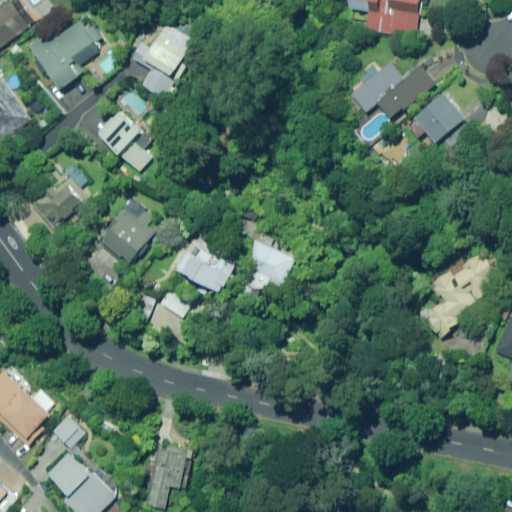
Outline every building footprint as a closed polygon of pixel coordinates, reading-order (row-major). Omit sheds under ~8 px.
[(0,50),(41,22),(25,0),(10,0),(0,7),(0,50)] [(423,0),(353,0),(352,10),(371,12),(369,32),(419,39),(423,0)] [(71,63),(98,44),(105,40),(97,28),(90,33),(78,15),(32,46),(63,91),(81,78),(71,63)] [(168,99),(178,82),(182,84),(190,67),(186,65),(201,37),(160,16),(145,45),(137,61),(156,71),(147,88),(168,99)] [(408,81),(394,64),(356,95),(371,114),(382,104),(395,121),(439,85),(424,67),(408,81)] [(33,121),(0,75),(0,141),(1,143),(33,121)] [(468,121),(447,96),(419,120),(440,144),(468,121)] [(138,143),(147,134),(122,111),(101,134),(125,157),(143,173),(156,159),(138,143)] [(89,203),(56,167),(29,191),(62,227),(89,203)] [(145,174),(139,186),(167,201),(174,188),(145,174)] [(144,223),(126,211),(105,242),(137,264),(159,233),(152,228),(158,220),(149,214),(144,223)] [(272,283),(282,287),(294,259),(256,242),(244,270),(243,271),(243,274),(244,277),(245,279),(246,282),(248,284),(250,286),(252,288),(255,289),(258,289),(260,289),(263,289),(266,288),(268,287),(271,285),(272,283)] [(227,295),(242,269),(208,250),(197,244),(182,270),(227,295)] [(505,284),(481,253),(465,265),(468,268),(457,277),(454,272),(434,286),(447,304),(429,318),(445,340),(468,323),(464,317),(477,307),(476,306),(505,284)] [(175,294),(167,308),(190,323),(199,310),(175,294)] [(511,322),(500,354),(511,358),(511,322)] [(54,417),(8,375),(0,384),(0,411),(32,441),(54,417)] [(90,436),(71,418),(57,433),(76,451),(90,436)] [(190,451),(160,446),(149,507),(169,510),(173,488),(184,490),(190,451)] [(97,478),(75,456),(54,477),(79,502),(75,506),(80,511),(107,511),(122,498),(99,476),(97,478)] [(11,511),(21,500),(0,482),(0,511),(11,511)]
